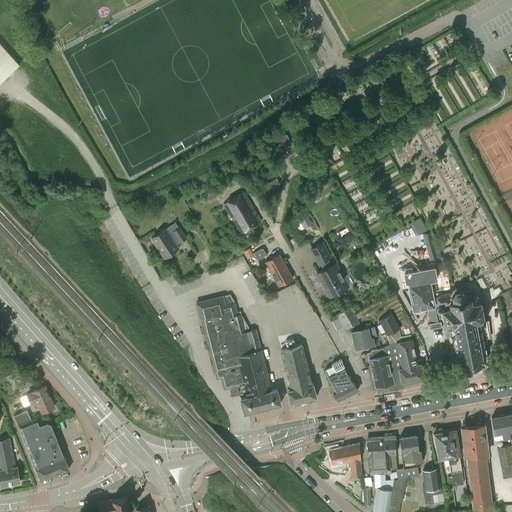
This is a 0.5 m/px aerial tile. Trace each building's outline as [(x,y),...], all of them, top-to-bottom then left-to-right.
[(0,43),(0,82),(4,79),(5,80),(7,78),(6,77),(20,65),(0,43)] [(326,143),(321,133),(312,138),(317,148),(326,143)] [(282,159),(296,151),(286,134),(273,142),(282,159)] [(279,183),(276,178),(265,185),(268,190),(279,183)] [(197,189),(202,196),(210,191),(206,184),(197,189)] [(326,188),(304,203),(306,207),(331,190),(327,184),(324,185),(326,188)] [(241,234),(261,222),(244,192),(223,204),(241,234)] [(138,218),(133,209),(125,214),(130,223),(138,218)] [(305,229),(312,224),(307,216),(300,220),(305,229)] [(427,230),(421,219),(411,224),(416,233),(416,234),(417,235),(427,230)] [(177,245),(187,238),(176,221),(151,238),(164,258),(179,248),(177,245)] [(323,285),(329,296),(348,286),(343,276),(341,277),(333,264),(331,265),(327,258),(330,257),(322,243),(311,249),(319,263),(320,262),(324,269),(316,274),(321,282),(322,281),(324,285),(323,285)] [(426,245),(430,260),(438,258),(434,243),(426,245)] [(253,255),(249,248),(243,251),(247,258),(253,255)] [(253,254),(257,261),(265,256),(265,255),(266,254),(262,249),(261,250),(261,249),(253,254)] [(279,286),(292,278),(279,255),(266,262),(279,286)] [(425,307),(429,322),(428,322),(429,328),(441,326),(440,324),(444,323),(447,336),(452,335),(455,351),(451,352),(453,361),(461,360),(462,369),(483,364),(482,360),(487,359),(485,347),(488,346),(486,338),(485,335),(489,334),(486,320),(484,320),(480,297),(477,295),(473,295),(471,292),(463,286),(454,288),(453,289),(450,294),(449,292),(441,294),(440,291),(432,293),(430,280),(437,279),(434,266),(406,271),(413,309),(414,309),(416,312),(421,311),(422,308),(425,307)] [(244,412),(280,403),(279,398),(277,389),(271,390),(266,368),(258,340),(253,342),(250,331),(245,332),(240,312),(237,313),(234,301),(230,295),(223,296),(196,303),(202,326),(214,373),(215,373),(217,379),(221,378),(224,389),(238,385),(241,398),(240,398),(244,412)] [(356,314),(351,306),(337,315),(345,330),(360,322),(358,318),(382,305),(379,300),(356,314)] [(375,386),(388,383),(390,390),(405,387),(403,382),(423,377),(420,363),(417,363),(410,333),(401,335),(400,327),(391,311),(378,319),(387,334),(389,344),(382,348),(371,351),(371,352),(368,353),(369,359),(375,386)] [(406,329),(412,325),(406,315),(400,319),(406,329)] [(355,350),(375,345),(373,337),(371,337),(368,327),(351,331),(355,350)] [(290,402),(316,396),(315,390),(313,383),(312,383),(310,375),(299,332),(277,337),(290,389),(287,390),(288,396),(290,402)] [(353,381),(345,366),(341,359),(331,364),(332,366),(324,370),(332,386),(335,391),(333,392),(337,400),(358,390),(353,381)] [(43,412),(55,407),(45,386),(43,387),(42,386),(37,388),(37,390),(33,392),(34,392),(28,395),(32,403),(38,401),(43,412)] [(20,426),(32,421),(27,410),(15,416),(20,426)] [(511,442),(511,443),(509,431),(511,430),(511,423),(510,413),(491,417),(494,433),(495,433),(497,445),(496,445),(503,478),(511,475),(511,442)] [(37,419),(32,421),(20,426),(35,464),(41,480),(70,469),(64,456),(58,442),(59,442),(57,436),(56,437),(50,424),(47,423),(40,426),(37,419)] [(473,426),(476,454),(475,454),(482,508),(492,506),(486,453),(488,453),(484,424),(473,426)] [(476,454),(473,426),(461,427),(465,456),(472,509),(482,508),(475,454),(476,454)] [(446,454),(447,454),(447,457),(450,472),(451,472),(453,485),(464,483),(459,454),(456,454),(453,440),(457,440),(455,428),(443,430),(445,445),(445,446),(446,454)] [(438,458),(442,457),(445,473),(450,472),(447,457),(447,454),(446,454),(445,446),(445,445),(443,430),(438,431),(436,433),(434,433),(438,458)] [(396,469),(396,472),(397,479),(400,479),(419,475),(417,465),(421,462),(421,458),(420,449),(418,450),(416,435),(400,437),(401,452),(404,452),(405,460),(403,460),(404,467),(396,469)] [(15,467),(14,459),(9,437),(0,439),(0,477),(2,485),(1,485),(1,486),(3,485),(19,482),(20,482),(20,481),(17,467),(15,467)] [(376,487),(391,489),(392,490),(393,480),(397,479),(396,472),(392,472),(390,474),(391,479),(389,479),(389,480),(386,479),(385,473),(386,473),(386,470),(391,469),(391,468),(397,468),(395,438),(366,441),(368,455),(369,471),(370,471),(370,475),(375,475),(375,487),(376,487)] [(342,462),(350,461),(352,477),(362,475),(360,458),(359,442),(339,447),(342,462)] [(422,470),(424,482),(422,482),(426,503),(434,502),(433,494),(440,493),(436,468),(422,470)] [(406,478),(400,479),(397,479),(393,480),(392,490),(387,511),(398,511),(401,502),(402,502),(406,478)] [(363,487),(365,505),(371,505),(371,486),(363,487)] [(374,511),(387,511),(391,489),(376,487),(372,510),(374,511)] [(131,510),(127,496),(98,502),(100,511),(149,511),(148,506),(131,510)]
